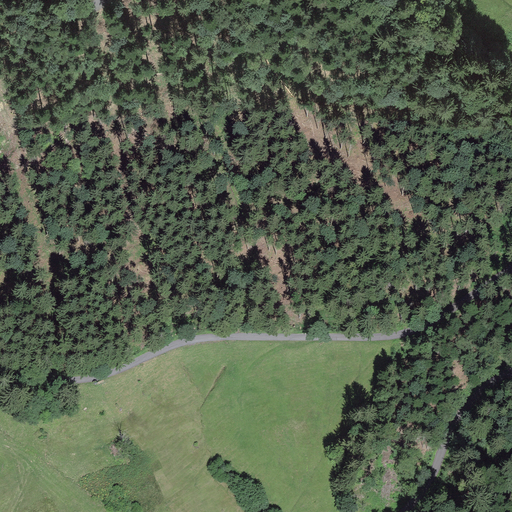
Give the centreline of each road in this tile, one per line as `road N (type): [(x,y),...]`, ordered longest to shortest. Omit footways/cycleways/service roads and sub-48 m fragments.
road 1 (unclassified): [(511,271),(414,332),(198,339),(88,378),(0,376)]
road 2 (unclassified): [(407,511),(434,472),(453,421),(486,385),(511,371)]
